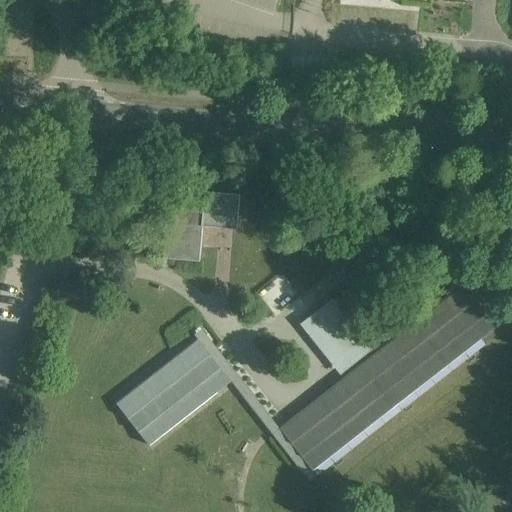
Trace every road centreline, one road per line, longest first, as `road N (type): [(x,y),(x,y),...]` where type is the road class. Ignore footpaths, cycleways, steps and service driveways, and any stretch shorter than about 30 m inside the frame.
road 1 (tertiary): [(70,104),(511,140)]
road 2 (residential): [(0,369),(63,161),(70,104)]
